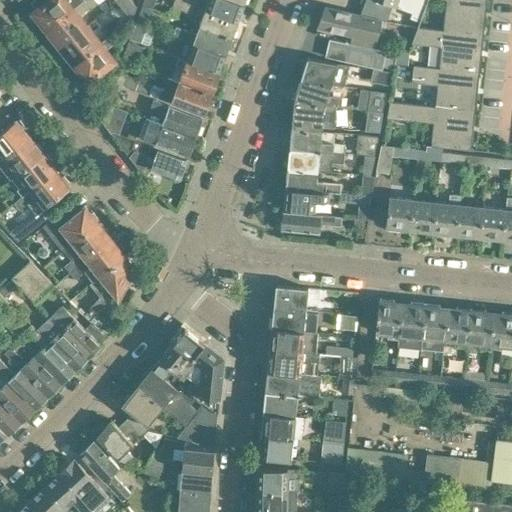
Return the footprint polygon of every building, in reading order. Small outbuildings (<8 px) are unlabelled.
[(40,0),(44,4),(33,12),(34,13),(34,17),(38,22),(41,22),(42,24),(43,23),(48,29),(84,0),(69,0),(67,2),(65,0),(40,0)] [(97,1),(96,0),(84,0),(48,29),(53,35),(52,36),(54,39),(53,40),(59,48),(87,26),(79,16),(97,1)] [(137,6),(131,0),(119,0),(117,2),(132,19),(137,6)] [(234,29),(237,20),(183,0),(175,0),(173,6),(203,16),(199,26),(231,37),(232,34),(234,35),(236,30),(234,29)] [(242,8),(243,3),(234,0),(183,0),(237,20),(240,13),(242,14),(244,8),(242,8)] [(365,0),(360,14),(380,19),(387,20),(393,5),(393,4),(413,12),(411,18),(420,21),(427,0),(365,0)] [(486,11),(486,0),(442,0),(446,1),(443,30),(479,33),(482,11),(486,11)] [(325,7),(318,27),(318,28),(352,35),(351,43),(374,48),(374,47),(380,19),(360,14),(325,7)] [(140,12),(137,21),(147,25),(150,16),(140,12)] [(135,24),(129,40),(141,44),(147,28),(135,24)] [(101,43),(100,42),(87,26),(59,48),(66,57),(67,55),(70,58),(70,57),(75,63),(101,43)] [(230,40),(231,37),(199,26),(197,33),(176,26),(173,36),(225,55),(227,48),(229,48),(232,41),(230,40)] [(475,71),(477,49),(482,50),(483,34),(479,33),(443,30),(418,28),(411,43),(441,46),(439,68),(475,71)] [(114,43),(109,36),(100,42),(101,43),(75,63),(79,69),(80,72),(80,75),(83,79),(86,79),(88,81),(115,60),(106,49),(114,43)] [(173,36),(167,52),(178,56),(179,57),(219,71),(219,69),(221,70),(224,62),(222,62),(225,55),(173,36)] [(137,66),(143,48),(128,42),(122,59),(137,66)] [(349,44),(345,61),(381,69),(385,52),(349,44)] [(397,51),(396,62),(407,64),(409,53),(397,51)] [(219,71),(179,57),(173,77),(173,78),(211,92),(219,71)] [(332,84),(337,63),(307,58),(301,79),(331,84),(332,84)] [(413,65),(412,83),(438,85),(436,107),(471,110),(473,88),(478,88),(479,72),(475,71),(439,68),(413,65)] [(203,114),(211,92),(173,78),(173,77),(168,76),(164,89),(153,85),(153,83),(114,69),(110,79),(120,83),(119,84),(203,114)] [(383,72),(381,84),(390,85),(392,73),(383,72)] [(111,107),(112,105),(119,84),(120,83),(110,79),(101,103),(111,107)] [(328,94),(331,84),(301,79),(294,101),(337,107),(337,105),(340,105),(341,96),(328,94)] [(383,113),(387,91),(371,89),(368,108),(367,111),(383,113)] [(194,137),(201,118),(153,100),(151,106),(166,112),(163,123),(162,125),(194,137)] [(335,127),(337,107),(294,101),(291,129),(322,132),(322,130),(323,126),(335,127)] [(473,127),(475,110),(471,110),(436,107),(388,102),(386,118),(433,123),(431,145),(431,146),(442,147),(471,150),(471,148),(467,148),(469,126),(473,127)] [(118,136),(119,135),(127,112),(128,110),(112,105),(111,107),(101,103),(96,116),(110,134),(118,136)] [(188,156),(194,137),(162,125),(163,123),(147,118),(139,138),(188,156)] [(0,159),(29,137),(15,120),(7,126),(0,131),(0,159)] [(366,122),(365,129),(379,131),(380,124),(366,122)] [(333,141),(334,133),(334,131),(322,130),(322,132),(291,129),(289,148),(344,153),(345,142),(333,141)] [(358,133),(357,153),(365,154),(365,155),(375,156),(379,135),(358,133)] [(179,178),(186,159),(119,135),(118,136),(110,134),(130,158),(136,150),(154,156),(150,168),(179,178)] [(12,177),(42,153),(41,152),(43,150),(37,143),(35,145),(29,137),(0,159),(0,170),(2,169),(10,178),(12,177)] [(419,149),(418,158),(441,160),(442,151),(442,147),(431,146),(431,145),(426,144),(426,149),(419,149)] [(381,145),(376,170),(377,170),(389,172),(392,155),(394,146),(381,145)] [(407,147),(406,156),(418,158),(419,150),(419,149),(407,147)] [(343,161),(344,153),(289,148),(288,168),(318,171),(319,159),(343,161)] [(453,152),(452,161),(464,163),(465,154),(453,152)] [(15,202),(55,170),(49,162),(51,161),(45,154),(44,155),(42,153),(12,177),(20,187),(10,196),(15,202)] [(465,154),(464,163),(476,164),(477,155),(465,154)] [(500,157),(499,166),(511,167),(511,158),(500,157)] [(364,159),(363,175),(371,176),(371,175),(374,160),(364,159)] [(317,180),(318,171),(288,168),(286,188),(340,193),(340,191),(341,182),(317,180)] [(62,178),(55,170),(15,202),(20,209),(27,203),(34,212),(32,214),(40,222),(50,215),(44,206),(69,187),(67,185),(69,183),(64,176),(62,178)] [(361,195),(372,196),(376,175),(371,175),(371,176),(363,175),(361,193),(361,195)] [(315,198),(370,203),(372,196),(361,195),(361,193),(340,191),(340,193),(286,188),(284,206),(314,209),(315,198)] [(460,203),(461,194),(450,193),(449,202),(437,201),(434,231),(457,234),(460,203)] [(411,229),(414,198),(390,196),(387,227),(411,229)] [(434,231),(437,201),(414,198),(411,229),(434,231)] [(480,236),(483,206),(460,203),(457,234),(480,236)] [(73,242),(98,222),(97,221),(98,219),(92,212),(90,213),(84,205),(75,213),(70,217),(64,209),(44,225),(63,249),(62,250),(63,251),(73,242)] [(483,206),(480,236),(503,239),(506,208),(483,206)] [(511,208),(506,208),(503,239),(511,239),(511,208)] [(338,225),(339,215),(284,210),(282,229),(320,233),(321,224),(338,225)] [(70,272),(111,238),(105,231),(106,229),(101,222),(99,223),(98,222),(73,242),(81,252),(65,265),(70,272)] [(18,225),(10,231),(19,240),(27,234),(18,225)] [(111,238),(70,272),(75,278),(85,270),(91,265),(99,275),(124,255),(123,254),(125,252),(119,245),(117,246),(111,238)] [(91,306),(84,314),(92,323),(98,328),(106,337),(114,327),(113,322),(106,317),(116,302),(133,271),(133,265),(124,255),(99,275),(93,280),(90,283),(100,295),(91,306)] [(54,284),(30,259),(11,277),(12,277),(11,278),(20,287),(21,286),(36,303),(54,284)] [(7,299),(20,287),(11,278),(0,288),(0,291),(8,300),(7,299)] [(306,300),(307,288),(275,284),(273,306),(305,310),(318,311),(318,310),(334,311),(335,302),(317,300),(316,301),(306,300)] [(343,295),(342,307),(359,308),(360,296),(343,295)] [(398,338),(402,304),(393,303),(393,301),(378,300),(374,332),(388,333),(388,337),(398,338)] [(398,338),(397,346),(420,349),(421,337),(425,304),(410,303),(410,305),(402,304),(398,338)] [(421,337),(420,349),(443,351),(444,343),(447,309),(439,308),(439,306),(425,304),(421,337)] [(61,329),(60,329),(87,358),(100,345),(61,305),(49,317),(61,329)] [(316,331),(318,311),(305,310),(273,306),(271,328),(303,331),(314,332),(314,331),(316,331)] [(467,341),(470,310),(456,308),(455,310),(447,309),(444,343),(456,344),(456,340),(467,341)] [(489,347),(493,314),(485,313),(485,311),(470,310),(467,341),(480,343),(479,346),(489,347)] [(356,329),(357,314),(339,312),(338,327),(356,329)] [(511,346),(511,314),(501,313),(501,315),(493,314),(489,347),(501,349),(502,345),(511,346)] [(87,358),(60,329),(55,335),(38,317),(31,324),(75,370),(87,358)] [(75,370),(31,324),(25,330),(42,347),(34,355),(61,383),(75,370)] [(192,357),(204,342),(197,337),(198,336),(184,325),(172,340),(173,341),(152,368),(150,366),(149,367),(175,387),(176,389),(179,385),(178,384),(196,361),(192,357)] [(311,353),(314,332),(303,331),(271,328),(268,349),(301,352),(311,353)] [(223,357),(221,356),(222,355),(210,345),(209,347),(204,342),(192,357),(196,361),(178,384),(179,385),(217,413),(223,357)] [(354,348),(326,345),(325,355),(340,357),(353,358),(354,348)] [(61,383),(34,355),(27,362),(10,346),(5,352),(13,361),(47,397),(61,383)] [(316,375),(319,354),(301,352),(268,349),(266,370),(299,373),(316,375)] [(423,371),(425,357),(394,353),(392,367),(423,371)] [(47,397),(13,361),(8,366),(0,357),(0,373),(34,409),(47,397)] [(340,357),(338,378),(343,378),(355,379),(357,359),(353,358),(340,357)] [(428,371),(459,374),(460,363),(429,359),(428,371)] [(176,389),(175,387),(149,367),(139,380),(140,381),(137,386),(162,406),(176,389)] [(393,381),(395,370),(372,367),(371,378),(393,381)] [(321,376),(316,375),(299,373),(266,370),(264,391),(298,395),(298,394),(319,396),(321,376)] [(395,370),(393,381),(406,382),(407,371),(395,370)] [(439,385),(440,375),(418,372),(416,383),(439,385)] [(34,409),(0,373),(0,404),(18,424),(34,409)] [(462,388),(463,377),(440,375),(439,385),(462,388)] [(485,390),(486,380),(463,377),(462,388),(485,390)] [(354,393),(355,379),(343,378),(342,392),(354,393)] [(508,393),(509,382),(486,380),(485,390),(508,393)] [(179,385),(176,389),(162,406),(187,426),(179,437),(214,446),(217,413),(179,385)] [(123,403),(122,405),(131,413),(125,421),(133,428),(141,436),(148,429),(145,428),(147,425),(162,407),(137,386),(130,394),(127,395),(124,399),(123,403)] [(295,416),(298,395),(264,391),(262,413),(295,416)] [(347,415),(349,399),(334,397),(332,413),(347,415)] [(0,404),(0,429),(6,435),(18,424),(0,404)] [(302,417),(295,416),(262,413),(260,434),(293,437),(300,438),(302,417)] [(134,456),(127,449),(140,436),(133,428),(125,421),(117,428),(111,421),(110,420),(104,428),(101,428),(97,433),(97,436),(96,437),(109,452),(114,457),(127,462),(134,456)] [(333,420),(331,440),(343,441),(345,421),(333,420)] [(291,459),(293,437),(260,434),(258,456),(291,459)] [(212,472),(214,450),(184,448),(185,442),(164,436),(162,443),(184,450),(182,469),(212,472)] [(428,453),(424,480),(490,489),(491,478),(511,480),(511,440),(496,438),(496,440),(489,439),(486,460),(428,453)] [(344,441),(343,441),(331,440),(323,439),(321,460),(342,462),(344,441)] [(107,454),(93,440),(79,454),(92,468),(122,500),(131,492),(113,472),(119,467),(107,454)] [(408,453),(349,446),(348,446),(346,469),(354,473),(406,478),(408,453)] [(164,456),(158,454),(154,452),(147,471),(157,476),(164,456)] [(73,459),(58,473),(93,511),(95,511),(110,499),(103,491),(73,459)] [(210,493),(212,472),(182,469),(181,481),(172,480),(171,489),(180,489),(180,490),(210,493)] [(297,491),(299,491),(300,469),(257,469),(256,490),(297,491)] [(345,472),(329,471),(328,492),(349,493),(349,474),(345,472)] [(93,511),(58,473),(43,486),(64,510),(73,502),(82,511),(93,511)] [(61,511),(64,510),(43,486),(28,499),(39,511),(61,511)] [(208,511),(210,493),(180,490),(178,511),(208,511)] [(256,490),(255,511),(296,511),(297,491),(256,490)] [(340,494),(340,511),(339,511),(352,511),(353,494),(340,494)] [(511,511),(511,503),(465,498),(464,500),(466,500),(464,511),(511,511)] [(39,511),(28,499),(14,511),(39,511)]
